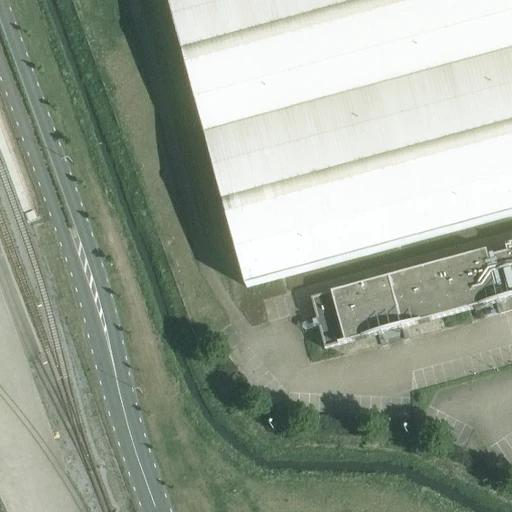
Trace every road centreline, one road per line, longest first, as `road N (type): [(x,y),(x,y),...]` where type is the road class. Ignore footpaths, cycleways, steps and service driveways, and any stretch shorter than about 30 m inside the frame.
road 1 (unclassified): [(156,511),(68,223),(0,37)]
road 2 (unknown): [(275,335),(303,370),(322,373),(511,322)]
